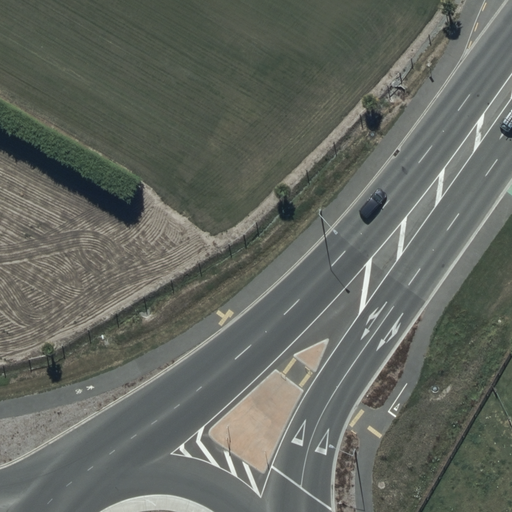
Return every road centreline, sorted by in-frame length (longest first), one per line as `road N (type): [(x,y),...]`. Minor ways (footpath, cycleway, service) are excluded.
road 1 (secondary): [(123,456),(256,341),(379,262)]
road 2 (secondary): [(379,262),(313,432),(295,511)]
road 3 (secondary): [(379,262),(511,84)]
road 4 (secondary): [(123,456),(165,455),(206,466),(262,511)]
